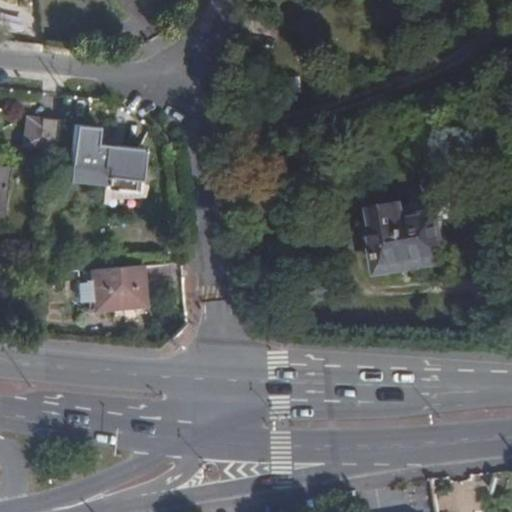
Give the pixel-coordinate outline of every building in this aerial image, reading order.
[(37,148),(40,118),(26,117),(22,147),(37,148)] [(58,120),(40,118),(37,148),(54,150),(58,120)] [(98,126),(76,123),(68,179),(102,183),(102,188),(139,192),(144,149),(96,142),(98,126)] [(0,216),(4,217),(10,170),(0,168),(0,216)] [(407,203),(373,208),(376,233),(372,233),(376,272),(437,264),(435,242),(447,240),(445,213),(408,218),(407,203)] [(144,313),(141,271),(92,274),(93,289),(82,290),(82,305),(91,304),(92,316),(144,313)] [(453,511),(447,488),(431,491),(434,511),(453,511)]
